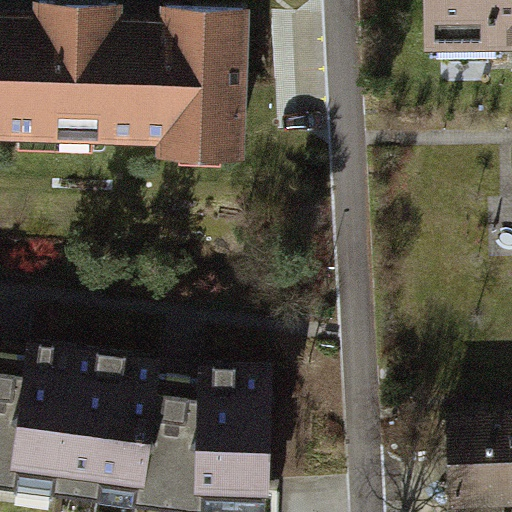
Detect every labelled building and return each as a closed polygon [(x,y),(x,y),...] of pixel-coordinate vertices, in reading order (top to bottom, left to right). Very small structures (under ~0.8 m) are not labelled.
[(511,0),(429,0),(431,37),(511,36),(511,0)] [(0,131),(240,139),(245,9),(0,1),(0,131)] [(93,350),(0,337),(0,479),(75,489),(93,350)] [(203,365),(93,350),(75,489),(191,504),(266,505),(270,366),(203,365)] [(511,399),(445,402),(450,511),(502,511),(502,496),(511,495),(511,399)]
